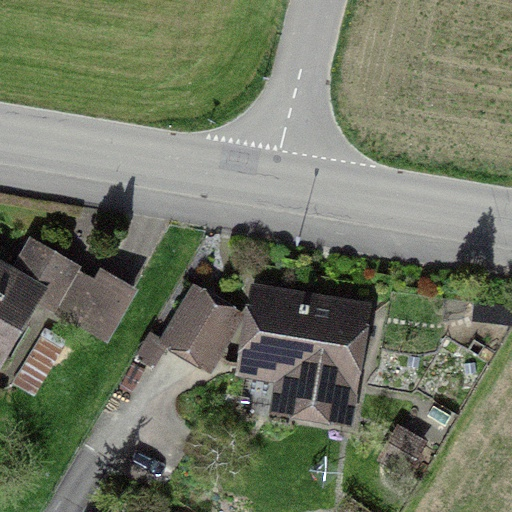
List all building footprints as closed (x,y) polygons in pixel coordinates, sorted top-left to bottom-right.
[(0,267),(0,379),(39,310),(108,349),(138,294),(100,273),(94,283),(80,275),(83,271),(30,241),(12,274),(0,267)] [(209,379),(245,317),(191,286),(161,339),(150,333),(134,360),(155,372),(166,354),(209,379)] [(371,307),(251,288),(236,382),(273,388),(268,420),(351,433),(371,307)] [(13,385),(34,399),(68,345),(47,331),(13,385)] [(120,390),(131,396),(145,371),(134,364),(120,390)] [(405,481),(427,444),(398,427),(376,463),(405,481)]
